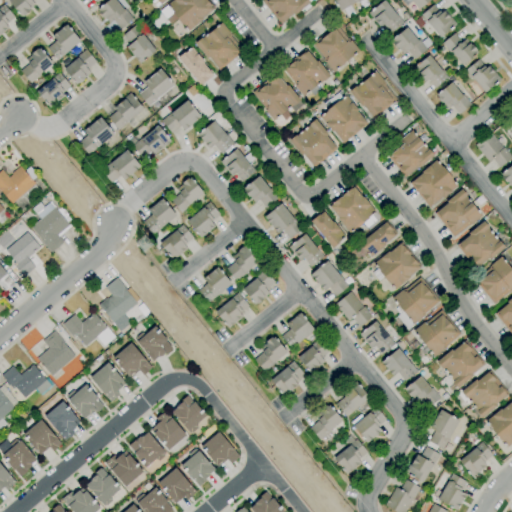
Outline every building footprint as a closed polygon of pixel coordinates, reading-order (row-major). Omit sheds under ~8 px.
[(24,15),(21,12),(20,12),(18,9),(16,11),(8,1),(9,0),(32,0),(35,4),(28,10),(29,11),(24,15)] [(120,30),(112,21),(109,23),(104,17),(103,18),(97,12),(99,11),(97,9),(107,0),(115,0),(123,10),(124,9),(132,19),(120,30)] [(188,31),(182,24),(182,25),(177,19),(170,24),(159,11),(167,5),(174,0),(205,0),(211,6),(210,7),(212,10),(202,18),(202,19),(194,26),(195,26),(188,31)] [(280,24),(261,0),(307,0),(310,3),(294,15),(293,13),(280,24)] [(339,11),(333,0),(361,0),(357,2),(357,1),(339,11)] [(390,33),(382,25),(379,27),(367,13),(383,0),(402,23),(390,33)] [(431,0),(418,10),(411,2),(406,5),(401,0),(431,0)] [(0,6),(3,4),(14,17),(8,22),(5,24),(7,27),(6,28),(6,29),(1,33),(0,33),(0,6)] [(439,38),(429,25),(428,25),(420,15),(433,4),(438,11),(439,10),(441,12),(443,11),(450,19),(455,25),(439,38)] [(219,70),(217,68),(208,57),(206,58),(194,43),(201,37),(201,38),(221,22),(230,33),(229,34),(230,36),(242,51),(219,70)] [(57,60),(47,48),(53,42),(55,40),(52,36),(66,24),(80,41),(57,60)] [(332,72),(322,60),(323,59),(311,43),(335,24),(349,41),(350,40),(359,51),(332,72)] [(139,64),(126,47),(130,44),(122,35),(135,25),(155,51),(139,64)] [(414,59),(406,50),(402,54),(398,49),(397,48),(392,43),(393,42),(391,40),(406,27),(418,41),(426,49),(414,59)] [(462,65),(451,52),(450,53),(441,43),(454,33),(461,42),(465,39),(469,44),(469,43),(471,45),(471,44),(476,50),(475,51),(477,53),(462,65)] [(199,86),(177,58),(184,52),(184,53),(191,47),(196,54),(197,54),(203,62),(202,62),(211,74),(213,76),(201,85),(200,84),(199,86)] [(30,83),(20,71),(28,64),(25,60),(30,55),(31,55),(30,54),(37,48),(38,49),(39,48),(52,63),(38,75),(39,76),(30,83)] [(79,84),(76,80),(74,82),(63,69),(78,57),(77,55),(85,49),(96,62),(87,69),(87,70),(90,73),(85,76),(86,77),(83,79),(84,80),(79,84)] [(302,96),(292,84),(294,83),(281,68),(305,49),(315,62),(317,61),(329,76),(323,81),(322,81),(316,85),(310,91),(309,91),(302,96)] [(435,88),(428,79),(424,82),(412,68),(428,55),(447,78),(435,88)] [(484,93),(474,79),(473,80),(465,70),(477,60),(483,66),(484,65),(486,68),(488,66),(495,74),(500,80),(484,93)] [(156,108),(152,104),(148,107),(138,94),(147,87),(143,82),(159,69),(173,85),(157,98),(158,98),(155,100),(160,105),(156,108)] [(373,119),(362,106),(361,107),(349,92),(355,86),(356,87),(361,82),(368,77),(375,71),(384,82),(382,83),(396,100),(373,119)] [(49,108),(44,102),(36,92),(52,78),(59,72),(69,86),(63,91),(61,93),(63,95),(61,97),(62,97),(57,102),(56,101),(49,108)] [(273,121),(263,108),(263,107),(251,92),(275,73),(286,86),(287,85),(299,101),(303,106),(294,113),(290,107),(285,111),(289,116),(284,120),(280,115),(273,121)] [(459,115),(451,106),(448,109),(442,102),(440,102),(437,99),(437,97),(436,95),(450,82),(462,95),(462,94),(471,104),(459,115)] [(118,130),(107,117),(116,111),(113,106),(130,93),(143,109),(127,121),(128,122),(118,130)] [(343,144),(332,131),(331,132),(324,124),(325,123),(319,117),(326,111),(326,110),(338,100),(338,101),(344,96),(350,103),(351,102),(357,110),(356,111),(367,124),(343,144)] [(171,134),(160,120),(171,112),(186,100),(200,117),(183,130),(180,126),(171,134)] [(220,154),(214,147),(213,145),(208,149),(196,134),(212,122),(208,117),(216,111),(219,115),(219,116),(223,121),(217,125),(226,136),(232,131),(237,138),(232,142),(233,143),(220,154)] [(88,155),(78,142),(86,135),(83,131),(99,117),(113,134),(97,147),(97,148),(88,155)] [(313,168),(302,154),(301,156),(288,140),(295,135),(296,135),(309,125),(308,124),(314,119),(327,135),(326,135),(337,148),(313,168)] [(141,158),(138,154),(136,156),(133,152),(135,151),(131,145),(142,137),(158,126),(170,142),(154,155),(151,151),(141,158)] [(404,177),(387,156),(385,155),(403,141),(401,138),(411,130),(416,137),(417,137),(422,144),(427,150),(428,149),(434,156),(418,168),(417,167),(404,177)] [(499,168),(492,159),(488,162),(474,145),(489,132),(502,148),(503,147),(511,158),(499,168)] [(242,182),(236,175),(235,173),(233,175),(231,176),(219,162),(236,148),(255,172),(242,182)] [(111,183),(100,170),(111,162),(110,162),(126,150),(140,167),(123,180),(120,176),(111,183)] [(428,208),(409,183),(421,173),(420,172),(429,165),(435,160),(441,167),(442,166),(451,178),(451,179),(456,186),(442,198),(441,198),(428,208)] [(511,187),(511,188),(508,184),(507,184),(506,182),(505,183),(500,177),(501,176),(500,174),(511,164),(511,187)] [(11,204),(0,191),(0,170),(1,170),(8,178),(12,174),(11,173),(19,166),(34,184),(11,204)] [(265,208),(258,199),(254,203),(250,198),(250,197),(249,196),(248,197),(243,191),(244,190),(243,189),(258,176),(277,198),(265,208)] [(180,213),(170,200),(179,193),(176,189),(182,184),(181,183),(187,178),(188,179),(190,178),(202,193),(189,204),(190,205),(180,213)] [(348,233),(342,226),(343,226),(337,218),(338,217),(329,207),(332,204),(331,204),(339,197),(340,198),(342,196),(341,195),(350,189),(353,187),(361,197),(362,196),(375,211),(368,217),(368,218),(356,228),(355,228),(348,233)] [(453,237),(434,214),(436,212),(447,203),(446,201),(461,189),(466,195),(465,196),(470,202),(476,209),(475,209),(481,216),(471,225),(471,224),(468,226),(468,225),(453,237)] [(153,235),(142,222),(151,215),(147,210),(162,198),(175,216),(162,227),(153,235)] [(51,253),(40,240),(41,240),(30,227),(40,219),(31,209),(39,202),(43,207),(50,202),(70,226),(58,237),(63,243),(51,253)] [(200,238),(186,221),(208,202),(219,215),(210,222),(213,226),(200,238)] [(289,239),(281,230),(277,234),(263,217),(280,203),(294,220),(303,232),(298,236),(296,234),(289,239)] [(332,248),(309,221),(318,214),(318,215),(323,211),(332,222),(333,222),(345,236),(338,242),(338,243),(332,248)] [(474,269),(456,245),(458,244),(469,235),(468,233),(483,221),(488,227),(487,228),(498,242),(499,241),(504,247),(489,260),(487,258),(477,267),(474,269)] [(370,257),(364,250),(363,251),(358,244),(385,222),(392,230),(391,231),(395,235),(384,244),(384,245),(377,252),(370,257)] [(172,260),(159,244),(182,225),(193,238),(183,245),(186,249),(172,260)] [(23,277),(12,263),(14,261),(5,250),(26,232),(39,247),(27,258),(34,267),(23,277)] [(310,268),(304,260),(303,259),(299,262),(288,247),(304,234),(317,251),(317,250),(323,257),(310,268)] [(394,290),(388,282),(387,283),(383,277),(378,281),(371,273),(377,268),(373,263),(388,251),(389,252),(399,244),(401,246),(402,246),(409,254),(408,255),(410,257),(411,256),(417,264),(416,265),(419,268),(408,277),(409,278),(394,290)] [(236,281),(225,269),(234,261),(231,257),(237,252),(238,250),(241,247),(244,247),(245,246),(258,261),(244,272),(245,273),(236,281)] [(493,304),(474,280),(488,268),(488,267),(490,266),(489,265),(500,257),(511,271),(511,291),(511,292),(511,291),(509,293),(508,292),(493,304)] [(335,297),(327,288),(323,291),(310,274),(326,260),(340,277),(348,286),(335,297)] [(0,266),(5,272),(6,271),(9,275),(7,276),(13,283),(3,292),(0,288),(0,266)] [(208,303),(197,290),(206,283),(203,279),(217,267),(231,284),(217,295),(218,295),(208,303)] [(254,304),(242,289),(256,277),(255,277),(263,269),(274,281),(265,289),(269,293),(256,304),(256,303),(254,304)] [(406,329),(396,316),(398,314),(394,309),(397,306),(391,298),(403,288),(403,289),(419,277),(438,302),(422,315),(423,317),(412,325),(406,329)] [(112,323),(97,305),(106,298),(107,299),(111,295),(104,287),(116,278),(119,281),(118,281),(136,303),(123,314),(130,322),(119,331),(112,322),(112,323)] [(359,327),(351,318),(348,321),(334,304),(349,292),(361,307),(362,307),(370,317),(359,327)] [(228,328),(214,312),(237,293),(248,306),(239,313),(242,317),(228,328)] [(511,335),(494,313),(496,312),(507,303),(506,302),(511,296),(511,335)] [(434,357),(412,331),(424,321),(425,322),(439,310),(459,335),(444,347),(444,348),(434,357)] [(103,346),(96,337),(85,346),(75,335),(72,337),(61,324),(73,314),(81,323),(93,312),(106,327),(114,337),(103,346)] [(290,349),(280,336),(287,331),(289,329),(286,324),(286,323),(290,320),(294,318),(294,317),(298,314),(300,313),(313,330),(299,341),(300,342),(290,349)] [(381,355),(375,348),(376,348),(374,345),(370,348),(358,334),(374,321),(388,338),(388,337),(394,344),(381,355)] [(152,361),(134,340),(136,338),(135,337),(141,332),(142,333),(143,332),(144,334),(154,326),(166,340),(165,341),(171,348),(163,355),(163,354),(160,357),(159,356),(158,358),(157,357),(152,361)] [(51,376),(36,358),(48,348),(42,340),(53,331),(74,356),(51,376)] [(264,372),(254,359),(262,352),(259,348),(264,344),(265,343),(264,342),(270,337),(271,338),(273,336),(286,352),(273,363),(273,364),(264,372)] [(309,373),(297,358),(310,347),(309,346),(319,338),(329,350),(320,358),(323,362),(309,373)] [(457,388),(451,382),(452,381),(442,368),(441,369),(435,362),(450,349),(452,351),(463,342),(482,365),(471,374),(472,376),(457,388)] [(129,378),(127,376),(112,358),(130,343),(146,362),(151,368),(148,371),(143,376),(138,371),(129,378)] [(404,382),(398,375),(396,373),(392,376),(380,362),(397,348),(411,365),(417,371),(404,382)] [(283,397),(270,381),(283,370),(282,369),(292,361),(303,374),(295,381),(297,385),(283,397)] [(110,403),(103,394),(89,378),(107,362),(122,380),(121,380),(125,384),(116,392),(118,394),(114,398),(114,399),(110,403)] [(24,398),(15,387),(12,389),(1,375),(12,366),(20,375),(32,364),(50,386),(40,395),(35,389),(24,398)] [(481,418),(476,411),(477,410),(466,397),(465,398),(460,392),(475,379),(476,381),(487,372),(506,395),(495,404),(496,406),(481,418)] [(427,409),(415,395),(412,398),(411,396),(410,397),(404,391),(405,390),(404,389),(419,376),(430,389),(431,388),(440,398),(427,409)] [(346,417),(335,404),(341,399),(344,396),(341,394),(344,392),(343,391),(348,387),(349,387),(355,382),(368,398),(355,409),(346,417)] [(83,419),(66,397),(67,396),(66,395),(72,390),(73,391),(74,390),(76,392),(85,384),(97,398),(97,399),(102,406),(101,407),(102,408),(97,412),(96,412),(95,413),(94,412),(90,415),(90,414),(89,415),(88,415),(83,419)] [(0,429),(0,387),(2,385),(17,403),(17,404),(18,406),(15,409),(13,407),(13,408),(1,418),(6,424),(0,429)] [(191,433),(190,432),(189,433),(171,412),(175,408),(175,407),(180,403),(179,402),(187,395),(193,402),(205,416),(195,425),(197,427),(196,427),(197,428),(191,433)] [(64,441),(44,416),(62,401),(76,419),(79,422),(73,427),(74,428),(71,431),(74,434),(69,438),(68,437),(64,441)] [(511,442),(506,447),(500,440),(500,441),(490,429),(491,428),(485,421),(499,409),(501,410),(511,401),(511,402),(511,442)] [(319,440),(309,428),(318,420),(314,416),(320,412),(319,412),(321,411),(319,409),(327,403),(341,420),(328,431),(329,432),(319,440)] [(366,443),(352,426),(365,416),(364,415),(375,406),(385,419),(376,427),(380,432),(366,443)] [(442,449),(428,441),(434,431),(429,428),(440,410),(458,421),(448,438),(442,449)] [(167,450),(150,429),(158,422),(155,418),(160,414),(161,415),(165,411),(170,418),(185,435),(167,450)] [(39,455),(22,435),(40,420),(61,444),(52,451),(49,447),(39,455)] [(217,467),(215,465),(200,447),(218,432),(234,450),(234,451),(239,457),(230,464),(226,459),(217,467)] [(145,467),(133,453),(134,452),(128,445),(135,439),(135,440),(139,437),(140,438),(141,436),(142,437),(147,433),(165,454),(163,455),(164,456),(158,461),(157,460),(155,459),(145,467)] [(346,474),(333,458),(347,447),(342,441),(350,435),(354,441),(356,439),(366,452),(357,460),(360,463),(354,469),(354,468),(346,474)] [(19,477),(13,470),(1,456),(3,454),(0,451),(0,443),(5,439),(9,444),(15,439),(16,439),(17,438),(19,440),(36,460),(30,464),(31,465),(30,466),(30,467),(26,470),(27,470),(19,477)] [(471,478),(458,461),(471,451),(471,450),(481,442),(491,455),(483,462),(486,466),(471,478)] [(421,483),(403,472),(408,465),(409,466),(414,457),(416,455),(419,456),(425,446),(439,455),(421,483)] [(198,487),(180,466),(190,457),(188,455),(188,454),(193,449),(194,450),(196,448),(214,469),(209,474),(210,475),(204,479),(205,480),(198,487)] [(125,487),(104,462),(108,459),(113,455),(116,458),(121,454),(125,451),(143,471),(125,487)] [(0,489),(0,464),(15,482),(6,490),(3,487),(0,489)] [(101,504),(85,485),(90,481),(90,480),(91,479),(90,479),(94,476),(93,474),(95,473),(94,473),(100,468),(101,469),(107,475),(119,489),(101,504)] [(175,504),(157,483),(175,468),(196,492),(186,500),(183,496),(175,504)] [(455,511),(436,499),(445,485),(451,474),(465,482),(459,492),(464,495),(455,511)] [(403,511),(394,511),(384,506),(395,487),(399,489),(405,479),(419,488),(412,499),(412,498),(403,511)] [(95,511),(72,511),(61,499),(70,492),(73,495),(82,487),(100,508),(95,511)] [(144,511),(135,501),(136,500),(135,499),(141,494),(142,494),(143,494),(144,496),(155,487),(166,501),(165,502),(172,509),(168,511),(144,511)] [(252,511),(249,508),(254,504),(254,503),(259,499),(258,498),(265,491),(271,498),(272,498),(283,511),(252,511)] [(427,511),(425,511),(427,506),(430,508),(432,503),(446,511),(427,511)]
